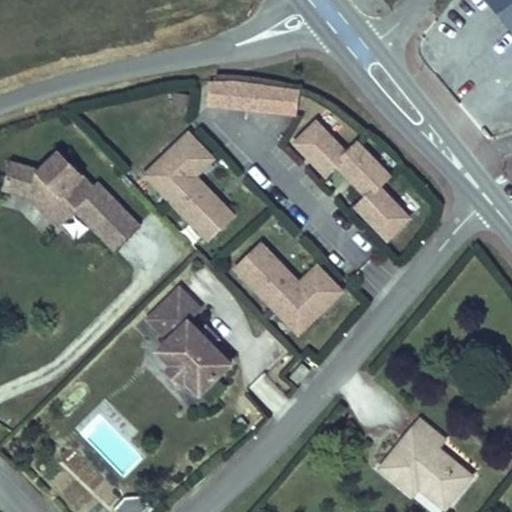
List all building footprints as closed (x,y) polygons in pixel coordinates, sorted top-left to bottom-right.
[(511,0),(492,0),(511,24),(511,0)] [(306,114),(308,88),(244,80),(218,82),(216,106),(306,114)] [(170,110),(187,113),(191,93),(173,90),(170,110)] [(421,217),(390,186),(401,175),(368,143),(358,153),(327,122),(306,144),(337,176),(348,165),(379,196),(368,206),(399,238),(421,217)] [(245,217),(206,178),(224,160),(199,135),(156,178),(220,241),(245,217)] [(105,191),(100,196),(63,160),(45,179),(14,171),(7,197),(34,204),(52,220),(59,213),(72,225),(80,216),(100,235),(125,211),(105,191)] [(331,194),(318,205),(328,216),(315,228),(354,271),(380,247),(331,194)] [(146,231),(125,211),(100,235),(122,256),(146,231)] [(72,225),(59,213),(52,220),(65,232),(72,225)] [(312,284),(273,245),(248,270),(312,334),(354,291),(329,266),(312,284)] [(211,317),(190,297),(160,327),(182,348),(172,359),(182,369),(198,384),(213,398),(228,383),(244,366),(225,348),(213,337),(202,326),(211,317)] [(230,342),(218,331),(213,337),(225,348),(230,342)] [(310,371),(296,358),(278,377),(292,390),(310,371)] [(198,384),(182,369),(175,376),(191,392),(198,384)] [(241,395),(228,383),(213,398),(226,410),(241,395)] [(449,438),(419,415),(378,467),(404,488),(417,472),(428,481),(424,485),(451,506),(476,473),(442,446),(449,438)] [(428,481),(417,472),(404,488),(416,497),(421,491),(447,511),(451,506),(424,485),(428,481)] [(130,494),(120,511),(142,511),(147,502),(130,494)]
